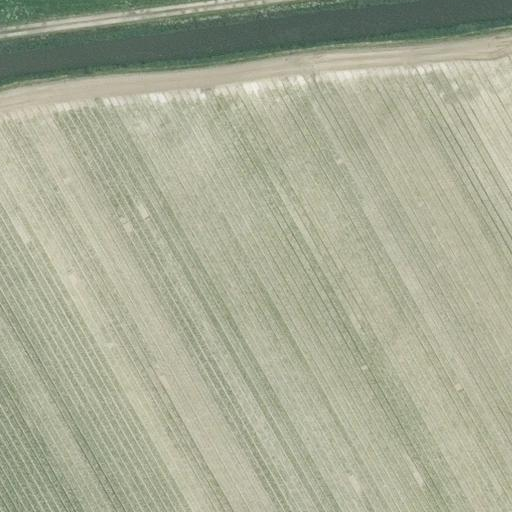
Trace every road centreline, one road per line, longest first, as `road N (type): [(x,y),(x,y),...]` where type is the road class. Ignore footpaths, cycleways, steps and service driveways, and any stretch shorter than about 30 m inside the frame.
road 1 (track): [(511,44),(49,93),(0,109)]
road 2 (track): [(0,36),(281,0)]
